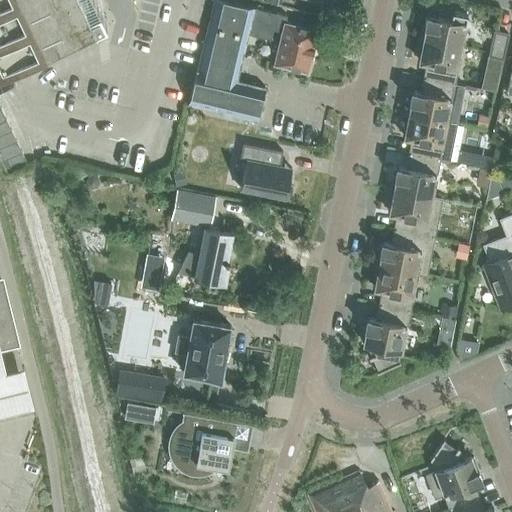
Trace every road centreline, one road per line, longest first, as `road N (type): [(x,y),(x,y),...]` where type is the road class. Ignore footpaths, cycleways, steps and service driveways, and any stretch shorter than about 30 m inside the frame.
road 1 (residential): [(309,395),(383,0)]
road 2 (residential): [(309,395),(362,417),(478,376)]
